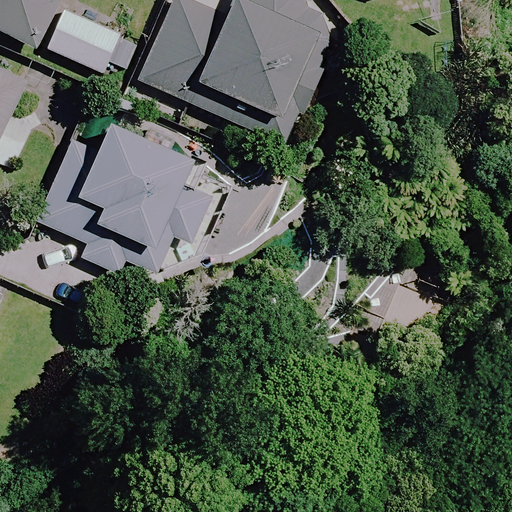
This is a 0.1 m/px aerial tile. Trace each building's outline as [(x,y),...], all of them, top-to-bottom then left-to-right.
[(62,0),(0,0),(0,33),(37,52),(62,0)] [(137,86),(189,111),(200,88),(282,126),(338,5),(326,0),(236,0),(225,24),(177,1),(137,86)] [(121,41),(65,15),(48,54),(103,79),(121,41)] [(0,146),(30,86),(0,70),(0,146)] [(228,187),(108,130),(95,158),(75,148),(38,227),(91,252),(100,233),(160,262),(170,240),(196,253),(228,187)]
